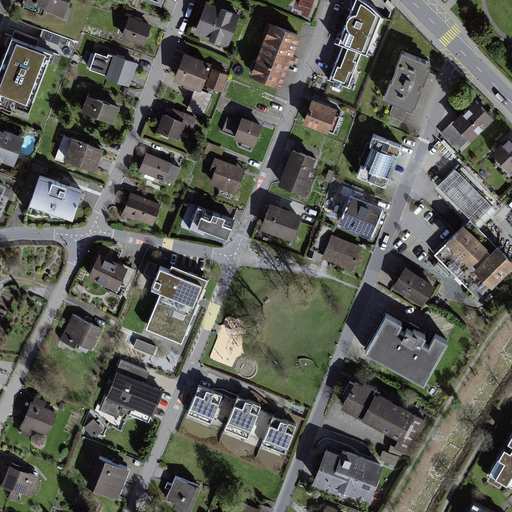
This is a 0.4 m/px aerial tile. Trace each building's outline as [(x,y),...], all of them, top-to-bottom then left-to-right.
[(68,3),(60,0),(25,0),(24,3),(63,17),(68,3)] [(368,4),(357,0),(354,0),(337,43),(341,45),(363,53),(366,55),(381,18),(368,4)] [(205,3),(199,20),(232,31),(238,15),(205,3)] [(150,26),(128,18),(121,38),(144,46),(150,26)] [(232,31),(199,20),(194,34),(227,45),(232,31)] [(301,36),(269,25),(251,75),(283,86),(301,36)] [(51,54),(10,39),(0,66),(0,104),(28,115),(51,54)] [(363,53),(341,45),(327,81),(331,82),(349,89),(363,53)] [(90,66),(104,70),(109,53),(95,50),(90,66)] [(206,63),(181,54),(172,80),(197,89),(206,63)] [(430,64),(402,54),(385,100),(393,103),(388,119),(404,124),(409,109),(413,111),(430,64)] [(136,62),(114,55),(107,79),(129,86),(136,62)] [(228,75),(212,69),(206,86),(222,92),(228,75)] [(117,109),(87,97),(81,111),(111,123),(117,109)] [(494,120),(475,101),(441,134),(461,153),(494,120)] [(335,112),(312,103),(304,124),(328,133),(335,112)] [(195,122),(170,112),(168,116),(162,114),(157,128),(163,131),(160,137),(179,144),(183,136),(189,138),(195,122)] [(234,115),(233,118),(228,116),(220,136),(235,142),(237,151),(253,157),(265,125),(234,115)] [(22,139),(0,130),(0,156),(14,162),(22,139)] [(395,146),(371,137),(356,175),(380,184),(395,146)] [(511,168),(511,141),(510,139),(493,156),(509,171),(511,168)] [(102,151),(71,141),(64,160),(95,170),(102,151)] [(316,161),(292,152),(281,184),(304,193),(316,161)] [(169,163),(147,155),(141,173),(162,181),(169,163)] [(244,171),(220,162),(210,187),(234,196),(244,171)] [(497,211),(455,168),(438,185),(480,227),(497,211)] [(82,194),(40,177),(30,201),(72,218),(82,194)] [(160,205),(130,194),(122,216),(151,228),(160,205)] [(328,205),(332,214),(340,211),(336,201),(328,205)] [(379,211),(353,201),(344,225),(370,236),(379,211)] [(298,215),(271,205),(262,231),(288,241),(298,215)] [(233,219),(198,206),(190,230),(225,243),(233,219)] [(511,264),(511,261),(470,219),(439,249),(435,253),(478,297),(511,264)] [(360,248),(333,237),(325,258),(351,268),(360,248)] [(127,269),(99,255),(87,279),(115,293),(127,269)] [(436,285),(403,266),(389,290),(422,309),(436,285)] [(151,291),(160,295),(145,330),(181,344),(207,281),(173,267),(170,273),(160,269),(151,291)] [(446,346),(388,314),(368,350),(427,381),(446,346)] [(100,329),(74,317),(64,340),(90,352),(100,329)] [(161,391),(117,372),(106,398),(149,417),(161,391)] [(427,419),(351,381),(337,409),(399,440),(393,451),(408,458),(427,419)] [(223,394),(199,385),(188,413),(211,422),(223,394)] [(261,404),(239,395),(226,427),(248,437),(261,404)] [(54,413),(29,404),(21,426),(46,436),(54,413)] [(297,425),(274,415),(263,443),(287,452),(297,425)] [(101,434),(103,423),(88,421),(87,432),(101,434)] [(511,438),(492,474),(511,485),(511,438)] [(381,470),(326,450),(314,480),(369,501),(381,470)] [(130,471),(98,458),(86,487),(118,500),(130,471)] [(36,478),(7,467),(0,485),(0,486),(29,497),(36,478)] [(189,511),(198,489),(176,480),(166,505),(186,511),(189,511)] [(496,511),(474,502),(469,511),(496,511)] [(258,511),(259,511),(234,503),(230,511),(258,511)]
